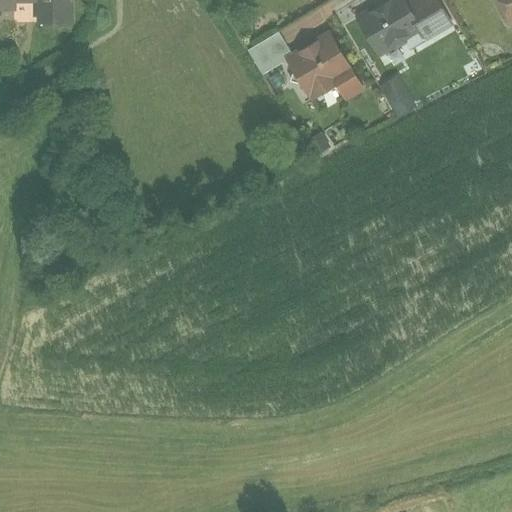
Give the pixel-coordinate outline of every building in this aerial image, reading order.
[(11,1),(11,0),(0,0),(0,9),(11,9),(11,1)] [(11,0),(11,1),(34,0),(34,21),(71,20),(70,0),(11,0)] [(405,0),(388,0),(356,17),(377,57),(423,33),(407,4),(405,0)] [(436,0),(414,0),(407,4),(423,33),(425,36),(449,23),(436,0)] [(511,0),(498,0),(511,25),(511,24),(511,0)] [(291,55),(277,30),(246,48),(261,73),(286,58),(291,55)] [(291,55),(286,58),(293,69),(289,80),(301,83),(309,98),(334,83),(343,98),(361,88),(330,33),(291,55)] [(395,116),(414,105),(395,73),(376,84),(395,116)]
